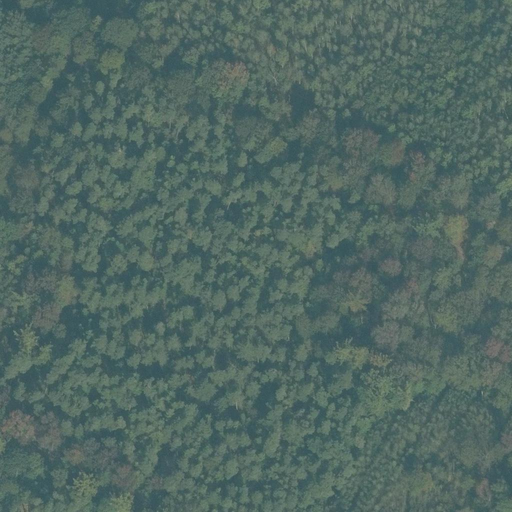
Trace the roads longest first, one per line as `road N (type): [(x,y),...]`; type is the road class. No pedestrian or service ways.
road 1 (track): [(511,251),(0,7)]
road 2 (track): [(102,0),(0,211)]
road 3 (track): [(21,453),(140,511)]
